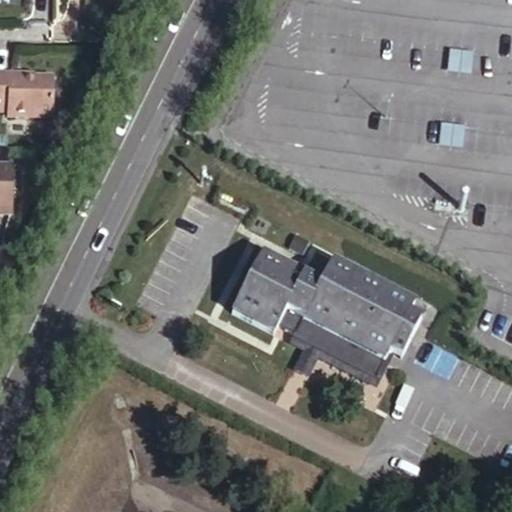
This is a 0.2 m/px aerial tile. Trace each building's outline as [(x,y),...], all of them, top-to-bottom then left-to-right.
[(0,79),(0,118),(6,118),(6,124),(51,125),(52,85),(34,85),(7,86),(7,79),(0,79)] [(0,169),(0,176),(13,177),(13,170),(0,169)] [(0,219),(13,219),(13,177),(0,176),(0,219)] [(262,329),(265,322),(270,313),(277,317),(273,326),(282,331),(280,334),(296,341),(311,349),(364,378),(379,349),(392,356),(418,307),(323,256),(316,268),(299,260),(293,270),(251,249),(220,307),(262,329)] [(265,322),(273,326),(277,317),(270,313),(265,322)] [(298,373),(311,349),(296,341),(283,366),(298,373)]
